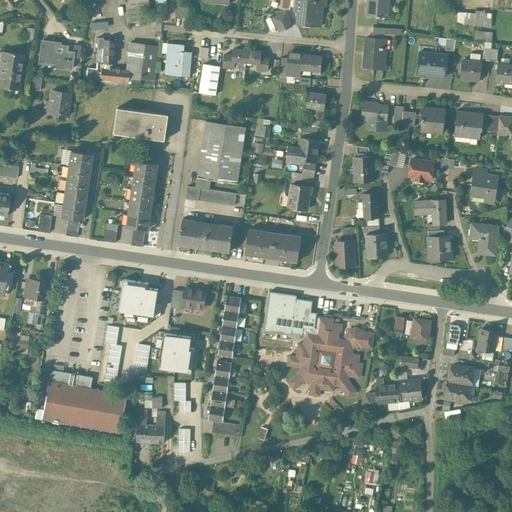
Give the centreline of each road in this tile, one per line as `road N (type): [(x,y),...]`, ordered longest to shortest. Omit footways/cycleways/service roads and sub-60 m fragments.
road 1 (residential): [(318,286),(0,238)]
road 2 (residential): [(429,410),(179,469)]
road 3 (residential): [(348,83),(318,286)]
road 4 (residential): [(350,44),(168,28)]
road 5 (residential): [(348,83),(511,104)]
road 6 (residential): [(372,294),(390,267),(408,266),(478,278),(501,313)]
